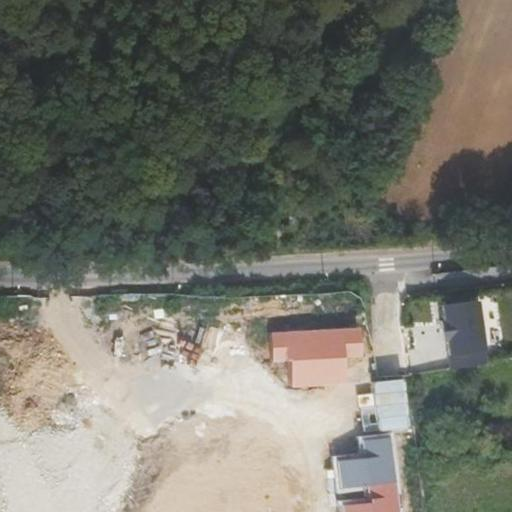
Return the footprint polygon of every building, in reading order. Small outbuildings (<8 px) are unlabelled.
[(448,352),(483,347),(476,297),(441,302),(443,318),(440,318),(442,336),(446,336),(448,352)] [(364,300),(347,301),(348,321),(365,320),(364,300)] [(362,329),(270,334),(272,364),(294,363),(296,388),(348,385),(346,358),(364,357),(362,329)] [(187,511),(264,455),(272,466),(295,448),(248,386),(150,459),(125,425),(15,507),(18,511),(187,511)] [(391,434),(364,438),(367,457),(338,461),(342,488),(398,480),(391,434)] [(401,511),(399,487),(371,490),(371,503),(344,506),(345,511),(401,511)]
